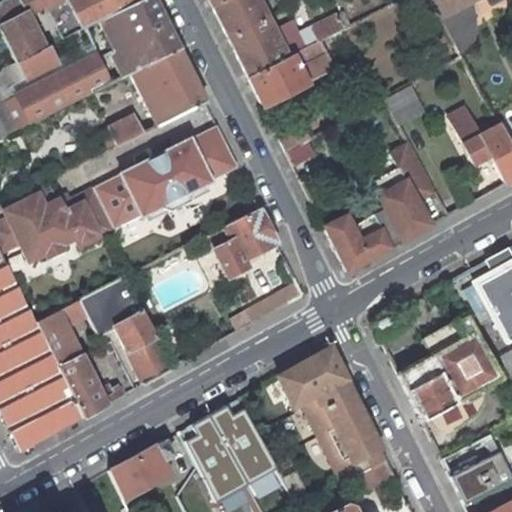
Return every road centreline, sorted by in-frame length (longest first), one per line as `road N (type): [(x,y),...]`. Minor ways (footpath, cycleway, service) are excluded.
road 1 (residential): [(8,491),(336,310)]
road 2 (residential): [(336,310),(180,0)]
road 3 (residential): [(439,511),(336,310)]
road 4 (residential): [(336,310),(511,212)]
